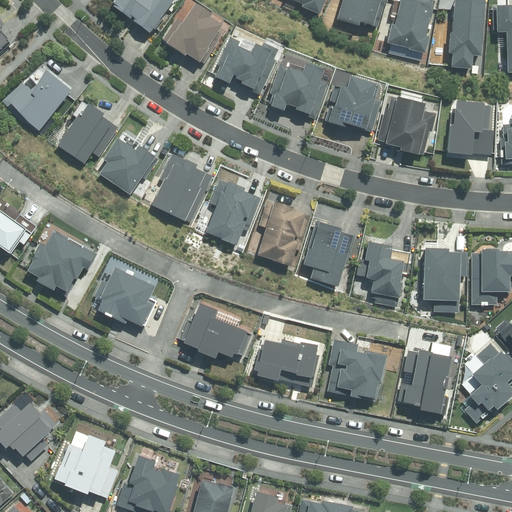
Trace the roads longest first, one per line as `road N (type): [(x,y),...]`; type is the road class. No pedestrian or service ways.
road 1 (residential): [(48,0),(157,93),(261,149),(378,187),(511,202)]
road 2 (tertiary): [(511,497),(270,451),(134,405)]
road 3 (tertiary): [(144,381),(270,423),(511,469)]
road 4 (residential): [(403,333),(188,277)]
road 5 (residential): [(188,277),(57,207),(0,164)]
road 6 (tertiary): [(0,305),(144,381)]
road 7 (tertiary): [(134,405),(0,337)]
